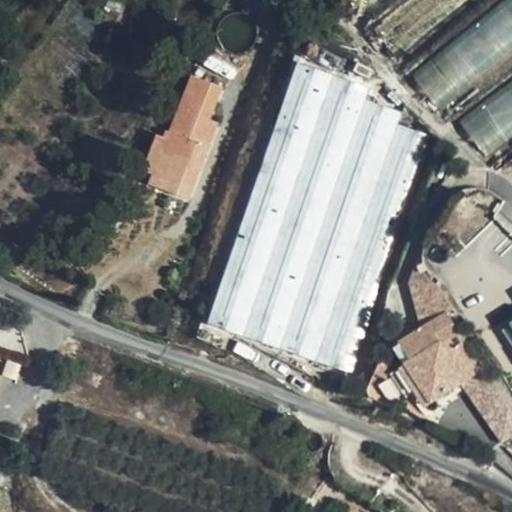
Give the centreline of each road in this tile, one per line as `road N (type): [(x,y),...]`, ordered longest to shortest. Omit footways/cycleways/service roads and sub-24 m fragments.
road 1 (residential): [(0,283),(511,493)]
road 2 (track): [(37,370),(42,483),(65,511)]
